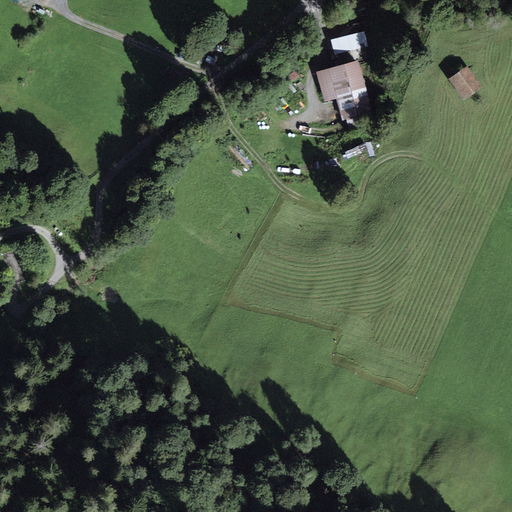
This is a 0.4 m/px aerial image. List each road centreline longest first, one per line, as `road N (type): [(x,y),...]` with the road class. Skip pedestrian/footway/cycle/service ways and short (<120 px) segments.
road 1 (track): [(213,80),(238,137),(289,193),(351,209),(373,164),(404,153),(447,173),(511,231)]
road 2 (track): [(0,236),(37,227),(61,255),(83,255),(97,239),(110,172),(220,74)]
road 3 (track): [(220,74),(74,18),(62,0)]
